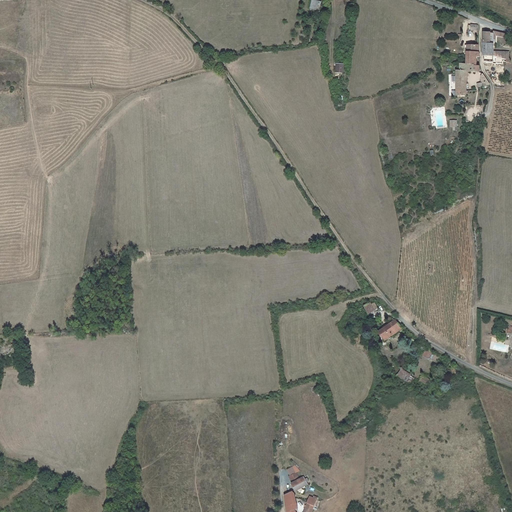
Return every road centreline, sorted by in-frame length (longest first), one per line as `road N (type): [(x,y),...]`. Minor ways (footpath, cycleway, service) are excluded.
road 1 (track): [(382,295),(225,70),(169,14),(143,0)]
road 2 (unclassified): [(382,295),(429,343),(511,383)]
